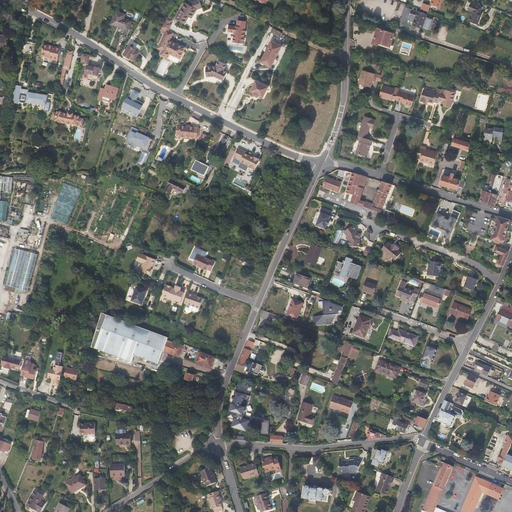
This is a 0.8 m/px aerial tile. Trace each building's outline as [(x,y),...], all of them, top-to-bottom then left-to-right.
[(199,0),(188,4),(182,13),(181,12),(176,19),(185,25),(189,18),(192,19),(197,10),(202,8),(199,0)] [(439,8),(442,0),(430,0),(429,3),(439,8)] [(481,16),(479,15),(482,6),(472,2),(468,11),(471,12),(469,16),(468,20),(478,24),(481,16)] [(428,12),(430,5),(423,3),(422,6),(420,9),(428,12)] [(422,29),(427,14),(418,12),(416,15),(410,13),(412,9),(405,8),(400,21),(412,25),(422,29)] [(117,11),(112,24),(119,27),(117,33),(128,37),(130,30),(129,29),(132,21),(124,18),(126,15),(117,11)] [(243,43),(246,21),(237,20),(237,26),(229,25),(228,31),(235,32),(233,42),(243,43)] [(166,30),(169,31),(172,24),(170,24),(165,21),(162,27),(166,30)] [(273,27),(270,32),(279,37),(282,33),(273,27)] [(390,48),(390,46),(395,33),(378,28),(376,33),(373,43),(390,48)] [(161,42),(165,44),(162,51),(160,56),(167,59),(169,54),(180,59),(186,48),(177,43),(176,45),(172,43),(173,42),(170,40),(174,33),(169,31),(166,30),(164,34),(161,42)] [(9,37),(0,35),(0,49),(0,50),(6,51),(9,37)] [(272,40),(261,62),(272,67),(274,64),(276,64),(278,60),(277,58),(283,46),(272,40)] [(140,52),(130,46),(124,54),(135,61),(140,52)] [(89,55),(83,53),(80,62),(86,64),(89,55)] [(51,57),(42,55),(39,66),(43,67),(47,68),(46,71),(54,73),(58,61),(50,59),(51,57)] [(73,58),(67,57),(64,71),(65,71),(69,72),(73,58)] [(216,67),(207,68),(207,78),(215,77),(225,81),(229,72),(225,70),(228,65),(219,61),(216,67)] [(96,68),(88,66),(86,73),(99,76),(101,69),(96,67),(96,68)] [(381,75),(375,74),(362,70),(358,83),(371,87),(372,85),(373,82),(375,83),(375,80),(379,81),(381,75)] [(270,87),(257,81),(252,91),(255,93),(256,96),(258,97),(261,96),(264,97),(270,87)] [(21,85),(14,84),(11,102),(18,103),(20,102),(18,100),(20,92),(21,88),(21,85)] [(104,88),(100,87),(97,99),(101,100),(102,96),(114,99),(118,87),(106,84),(104,88)] [(379,97),(386,99),(389,100),(392,101),(392,99),(396,100),(398,91),(399,88),(396,87),(395,89),(383,85),(379,97)] [(441,92),(442,90),(438,89),(436,93),(424,89),(420,101),(426,103),(426,101),(430,102),(434,103),(434,102),(437,103),(438,101),(441,92)] [(451,107),(455,92),(445,89),(442,89),(442,90),(441,92),(438,101),(441,102),(441,103),(446,105),(451,107)] [(28,91),(27,94),(26,102),(45,106),(47,95),(28,91)] [(140,95),(131,91),(124,106),(133,110),(140,95)] [(412,107),(415,96),(398,91),(396,100),(403,102),(402,103),(407,105),(412,107)] [(27,94),(20,92),(18,100),(20,102),(25,103),(26,102),(27,94)] [(57,121),(56,123),(78,128),(78,126),(81,118),(75,117),(75,115),(70,114),(70,115),(59,113),(59,114),(53,113),(51,120),(57,121)] [(118,124),(121,125),(121,127),(123,128),(124,125),(126,126),(129,119),(121,116),(118,124)] [(368,132),(370,127),(373,128),(375,120),(373,119),(364,116),(358,136),(366,138),(368,132)] [(496,140),(498,140),(500,140),(502,140),(504,129),(500,128),(494,127),(494,128),(485,127),(484,133),(486,133),(485,138),(492,140),(492,137),(497,137),(496,140)] [(133,146),(149,153),(153,142),(144,138),(147,131),(140,128),(138,135),(133,133),(128,143),(133,145),(133,146)] [(180,130),(177,130),(177,138),(180,138),(180,140),(186,140),(186,142),(194,142),(194,141),(198,141),(198,129),(194,129),(194,130),(185,130),(185,129),(180,129),(180,130)] [(372,145),(373,140),(366,138),(358,136),(357,140),(359,141),(356,153),(367,157),(369,150),(371,144),(372,145)] [(469,151),(471,139),(461,138),(461,141),(453,140),(452,148),(469,151)] [(438,152),(426,149),(427,147),(420,145),(416,158),(421,159),(420,161),(427,163),(435,165),(438,152)] [(254,158),(251,156),(245,154),(246,152),(238,148),(234,158),(241,161),(240,162),(249,166),(249,167),(249,168),(250,170),(253,171),(255,170),(260,161),(259,161),(260,159),(259,159),(255,157),(254,158)] [(209,166),(196,160),(191,169),(205,175),(209,166)] [(367,177),(353,172),(347,192),(350,193),(348,201),(363,206),(365,201),(360,200),(367,177)] [(461,180),(454,178),(455,174),(451,173),(450,177),(443,174),(440,184),(449,187),(458,190),(461,180)] [(496,175),(493,174),(489,186),(485,185),(480,201),(488,203),(491,193),(492,189),(496,175)] [(498,191),(502,177),(496,175),(492,189),(498,191)] [(508,190),(511,176),(511,175),(508,175),(503,192),(507,194),(508,190)] [(16,178),(7,177),(5,192),(14,193),(16,178)] [(322,187),(338,193),(342,183),(326,177),(322,187)] [(461,196),(465,181),(461,180),(458,190),(457,194),(459,195),(461,196)] [(183,188),(169,181),(164,192),(170,195),(173,190),(181,193),(183,188)] [(383,208),(392,184),(382,181),(379,190),(379,189),(378,190),(377,190),(373,200),(373,201),(375,201),(373,204),(383,208)] [(66,224),(82,190),(64,184),(51,219),(66,224)] [(491,193),(488,203),(488,204),(491,205),(494,206),(498,191),(492,189),(491,193)] [(259,209),(260,207),(289,221),(291,216),(259,200),(256,203),(251,200),(249,203),(259,209)] [(363,206),(377,212),(378,209),(372,207),(373,204),(365,201),(363,206)] [(321,213),(316,226),(326,229),(327,225),(329,225),(330,221),(329,221),(331,216),(330,216),(331,214),(332,211),(322,208),(320,213),(321,213)] [(451,235),(461,212),(454,209),(449,219),(444,217),(445,216),(437,213),(432,226),(437,228),(438,227),(447,231),(446,233),(451,235)] [(261,219),(264,220),(263,223),(272,228),(277,218),(268,213),(265,219),(262,217),(261,219)] [(498,216),(491,239),(494,240),(494,242),(502,244),(502,243),(504,243),(507,232),(511,220),(498,216)] [(349,247),(359,247),(360,240),(359,241),(358,239),(359,239),(361,237),(360,235),(360,234),(358,233),(356,233),(356,232),(357,231),(353,226),(344,232),(347,236),(346,238),(348,240),(350,240),(349,247)] [(8,231),(0,228),(0,237),(6,239),(8,231)] [(17,241),(26,244),(29,232),(19,230),(17,241)] [(395,245),(392,245),(388,242),(382,250),(388,254),(386,256),(391,260),(392,258),(394,260),(399,259),(401,257),(400,254),(400,252),(398,251),(400,249),(395,245)] [(322,248),(312,244),(308,253),(305,262),(316,266),(322,248)] [(497,263),(498,263),(503,266),(507,257),(509,252),(496,246),(494,251),(502,255),(501,257),(500,256),(497,263)] [(371,250),(366,248),(363,256),(368,257),(371,250)] [(16,249),(5,290),(16,293),(18,288),(27,252),(16,249)] [(27,252),(18,288),(28,291),(38,255),(27,252)] [(153,267),(155,260),(140,254),(137,261),(143,263),(140,271),(150,275),(151,272),(152,269),(150,269),(151,266),(153,267)] [(199,267),(201,268),(207,271),(208,270),(211,272),(216,262),(212,260),(212,261),(197,255),(193,264),(199,267)] [(349,268),(359,272),(361,267),(350,263),(351,262),(347,261),(347,262),(344,261),(343,263),(338,262),(336,267),(337,267),(335,272),(341,275),(341,276),(346,278),(348,273),(349,273),(350,272),(350,271),(350,270),(349,270),(349,268)] [(441,272),(441,268),(442,263),(430,261),(430,263),(430,265),(429,265),(427,275),(439,277),(439,272),(441,272)] [(353,278),(357,279),(359,272),(349,268),(349,270),(350,270),(350,271),(350,272),(349,273),(351,274),(350,277),(353,278)] [(311,279),(297,274),(296,274),(294,278),(293,283),(307,289),(311,279)] [(464,288),(474,291),(478,280),(468,276),(466,282),(464,288)] [(377,285),(366,281),(363,291),(368,293),(373,295),(377,285)] [(402,281),(396,295),(401,297),(405,299),(404,301),(410,303),(412,296),(413,297),(416,298),(417,298),(420,290),(415,288),(414,291),(405,288),(407,283),(402,281)] [(443,296),(445,291),(446,291),(443,300),(447,301),(450,293),(452,294),(453,292),(431,284),(429,291),(443,296)] [(162,296),(181,303),(184,293),(180,291),(181,288),(179,287),(176,286),(175,288),(167,285),(165,286),(162,296)] [(142,305),(147,291),(142,289),(137,287),(135,291),(133,292),(132,295),(133,297),(132,301),(142,305)] [(194,295),(188,292),(185,303),(187,304),(199,309),(200,309),(203,299),(196,296),(196,297),(194,296),(194,295)] [(438,310),(442,299),(436,296),(435,297),(433,296),(433,295),(424,292),(421,300),(424,301),(423,304),(438,310)] [(496,302),(502,305),(505,306),(506,306),(508,302),(498,298),(496,302)] [(287,316),(297,320),(303,303),(293,299),(290,308),(287,316)] [(327,325),(332,325),(332,320),(335,320),(335,315),(338,315),(338,312),(339,311),(342,311),(344,304),(334,301),(331,299),(330,301),(330,302),(323,303),(323,302),(319,302),(319,305),(319,307),(323,309),(324,316),(313,317),(314,326),(327,325)] [(472,310),(454,303),(450,314),(459,317),(468,320),(472,310)] [(198,312),(199,309),(187,304),(185,310),(186,312),(189,313),(191,312),(192,311),(197,312),(198,312)] [(511,309),(506,306),(505,306),(502,310),(501,309),(496,320),(510,327),(511,322),(511,309)] [(278,316),(261,310),(260,313),(259,316),(275,322),(278,316)] [(168,338),(102,313),(92,347),(132,362),(135,355),(144,359),(143,361),(145,361),(147,362),(147,360),(159,364),(163,351),(179,357),(183,347),(167,341),(168,338)] [(366,317),(360,315),(353,333),(365,338),(371,319),(366,317)] [(409,333),(399,330),(398,333),(391,330),(389,337),(406,344),(405,347),(412,350),(413,346),(414,347),(418,337),(409,333)] [(255,339),(250,337),(245,349),(240,359),(236,370),(243,373),(243,372),(244,373),(245,370),(247,371),(257,375),(262,366),(257,364),(257,365),(251,362),(247,362),(247,361),(248,361),(250,357),(249,357),(251,351),(255,339)] [(354,344),(346,341),(342,352),(345,353),(343,358),(342,357),(338,368),(339,368),(337,373),(339,374),(336,382),(335,384),(338,385),(349,357),(354,344)] [(354,344),(349,357),(354,359),(357,351),(356,350),(358,346),(354,344)] [(427,345),(422,358),(433,362),(438,349),(432,347),(427,345)] [(476,352),(471,350),(468,357),(470,358),(472,359),(476,352)] [(215,358),(200,353),(197,361),(197,362),(211,367),(214,358),(215,358)] [(53,372),(49,371),(47,380),(51,381),(53,381),(53,383),(52,387),(58,389),(63,369),(59,369),(63,355),(57,354),(55,364),(57,364),(56,368),(54,367),(53,372)] [(22,360),(7,356),(7,357),(4,356),(2,364),(5,365),(5,367),(9,368),(9,366),(11,367),(19,369),(22,360)] [(30,361),(25,359),(21,375),(26,376),(26,377),(34,379),(35,376),(37,367),(34,367),(35,364),(32,364),(30,361)] [(398,373),(400,367),(379,360),(375,370),(396,378),(398,373)] [(488,377),(491,369),(492,368),(486,365),(485,366),(475,361),(474,364),(473,366),(475,368),(474,371),(488,377)] [(171,364),(169,363),(168,371),(170,371),(170,372),(178,374),(179,366),(171,364)] [(79,373),(66,370),(64,380),(71,382),(76,383),(79,373)] [(194,378),(195,374),(187,372),(185,380),(194,382),(195,379),(194,378)] [(478,378),(470,374),(468,379),(465,385),(473,389),(478,378)] [(310,377),(304,375),(300,384),(306,387),(310,377)] [(240,379),(233,376),(231,382),(238,385),(240,379)] [(429,382),(422,379),(419,385),(427,388),(429,382)] [(94,393),(96,387),(88,385),(87,391),(94,393)] [(414,408),(417,403),(422,405),(424,406),(425,403),(427,400),(424,399),(426,394),(414,390),(410,400),(412,401),(410,406),(414,408)] [(246,394),(236,391),(235,396),(234,396),(233,396),(233,398),(233,399),(234,399),(233,403),(232,403),(230,411),(229,416),(242,420),(246,407),(250,396),(246,395),(246,394)] [(484,402),(495,408),(501,397),(490,391),(484,402)] [(455,402),(463,406),(468,408),(472,398),(459,393),(457,397),(455,402)] [(340,398),(334,396),(330,407),(333,409),(336,410),(336,409),(341,410),(341,411),(350,414),(354,402),(340,397),(340,398)] [(7,401),(6,400),(3,408),(6,410),(10,411),(14,400),(8,398),(7,401)] [(463,410),(453,406),(454,404),(445,400),(441,410),(436,420),(452,427),(456,417),(459,418),(462,417),(464,414),(463,410)] [(133,407),(114,402),(114,404),(113,405),(112,407),(113,408),(112,410),(120,412),(125,413),(126,412),(126,410),(131,412),(133,407)] [(313,405),(303,402),(298,420),(306,422),(313,424),(316,417),(310,415),(313,405)] [(27,411),(25,418),(28,419),(27,421),(37,424),(40,413),(30,410),(30,411),(27,411)] [(3,414),(0,412),(0,430),(4,432),(8,418),(2,415),(3,414)] [(425,424),(427,420),(417,416),(416,418),(418,418),(417,420),(416,419),(414,424),(424,428),(425,424)] [(397,421),(394,420),(393,424),(398,426),(397,430),(401,432),(406,433),(409,425),(398,421),(397,421)] [(354,438),(357,428),(359,423),(354,421),(349,436),(354,438)] [(91,434),(95,434),(95,423),(92,423),(88,423),(88,425),(87,425),(87,424),(81,424),(81,435),(91,434)] [(387,436),(369,429),(368,439),(377,438),(387,437),(387,436)] [(131,445),(130,434),(117,434),(117,445),(124,445),(131,445)] [(498,464),(502,466),(508,454),(511,443),(511,436),(509,435),(508,435),(504,444),(505,445),(506,445),(502,454),(500,454),(498,460),(500,461),(499,462),(498,464)] [(39,441),(36,441),(33,459),(41,460),(44,442),(45,442),(46,439),(39,438),(39,441)] [(12,445),(4,440),(0,447),(0,448),(8,453),(12,445)] [(486,447),(483,455),(489,458),(492,450),(486,447)] [(375,458),(374,458),(372,465),(378,466),(379,462),(384,464),(386,459),(387,456),(388,451),(385,450),(382,449),(382,451),(378,449),(375,458)] [(511,455),(508,454),(502,466),(502,467),(508,469),(511,470),(511,455)] [(265,473),(276,470),(277,472),(282,470),(278,457),(275,458),(273,458),(272,457),(261,460),(262,461),(265,473)] [(341,462),(339,462),(340,467),(339,467),(339,473),(350,472),(350,473),(356,473),(357,474),(362,461),(354,458),(349,459),(349,462),(345,462),(345,461),(343,461),(341,462)] [(473,511),(482,492),(499,499),(503,489),(476,477),(460,511),(446,511),(436,507),(453,467),(440,461),(438,465),(441,467),(422,510),(423,510),(421,511),(473,511)] [(248,465),(240,468),(244,480),(259,475),(261,474),(258,463),(256,464),(256,463),(248,465)] [(111,465),(111,477),(118,477),(125,476),(125,465),(111,465)] [(213,475),(210,467),(200,471),(205,483),(206,482),(207,486),(217,482),(213,475)] [(394,478),(382,473),(380,478),(381,479),(376,490),(387,494),(391,483),(392,483),(393,480),(394,478)] [(80,475),(66,483),(72,493),(79,489),(86,485),(80,475)] [(100,490),(106,489),(105,479),(95,479),(95,490),(100,490)] [(307,486),(305,486),(303,499),(327,502),(328,496),(329,496),(330,495),(331,491),(330,490),(318,488),(318,489),(317,489),(317,490),(310,489),(310,487),(307,486)] [(212,509),(214,509),(214,511),(216,511),(223,510),(222,506),(220,502),(221,502),(220,499),(218,491),(208,495),(212,509)] [(358,511),(364,511),(367,506),(368,504),(369,502),(371,497),(357,492),(353,501),(356,502),(352,510),(358,511)] [(267,493),(256,496),(257,498),(254,499),(255,505),(257,507),(258,509),(260,509),(261,511),(263,511),(273,509),(271,504),(270,499),(268,500),(267,493)] [(41,501),(32,496),(27,506),(32,508),(33,506),(36,508),(35,510),(41,501)] [(41,511),(46,503),(41,501),(36,510),(39,511),(41,511)] [(68,511),(70,508),(60,503),(55,511),(68,511)]
